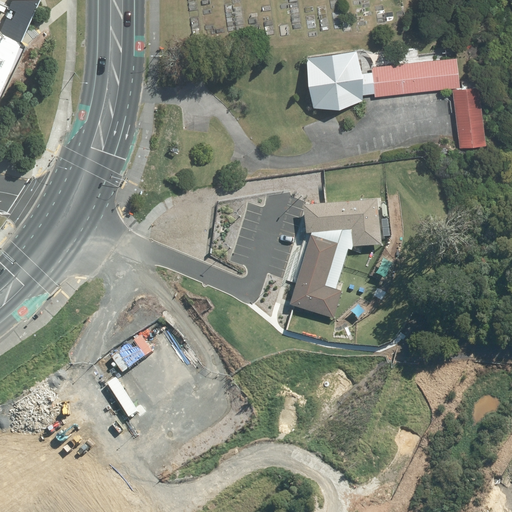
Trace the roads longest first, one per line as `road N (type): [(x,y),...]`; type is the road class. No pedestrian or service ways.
road 1 (primary): [(133,0),(132,76),(113,155),(65,250),(0,319)]
road 2 (primary): [(0,272),(52,209),(79,144),(98,0)]
road 3 (unknown): [(125,406),(196,366),(208,343),(160,279),(127,277)]
road 4 (unknown): [(127,277),(98,350),(125,406)]
road 5 (unknown): [(125,406),(0,470)]
